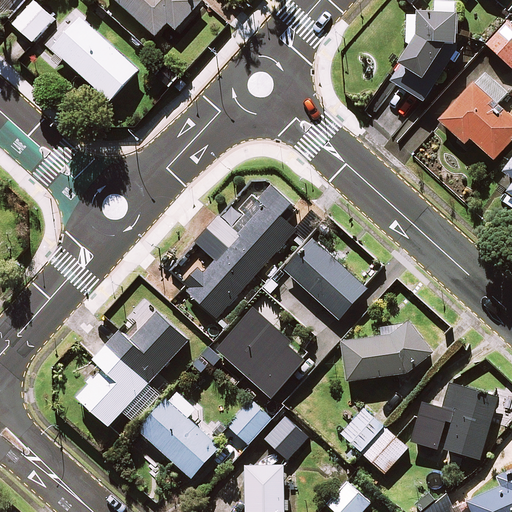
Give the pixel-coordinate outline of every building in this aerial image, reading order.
[(21,0),(0,0),(0,11),(6,17),(21,0)] [(116,0),(158,38),(170,24),(178,31),(203,3),(199,0),(116,0)] [(55,20),(36,3),(15,26),(34,43),(55,20)] [(421,20),(412,20),(410,56),(393,83),(426,104),(453,62),(444,56),(450,46),(459,47),(461,17),(432,15),(421,15),(421,20)] [(140,72),(83,20),(55,51),(112,103),(140,72)] [(511,25),(508,22),(487,45),(511,68),(511,25)] [(508,95),(485,74),(442,123),(466,145),(471,140),(495,161),(511,142),(511,117),(499,106),(508,95)] [(204,231),(256,276),(299,227),(283,213),(294,200),(274,182),(234,227),(219,214),(204,231)] [(256,276),(204,231),(196,240),(217,258),(205,272),(198,266),(185,281),(191,287),(188,291),(219,318),(256,276)] [(370,285),(314,235),(285,267),(341,317),(370,285)] [(256,303),(218,346),(274,395),(308,355),(292,341),(295,337),(256,303)] [(79,393),(110,423),(192,337),(159,306),(132,334),(123,326),(97,353),(107,363),(79,393)] [(391,331),(344,336),(349,378),(409,369),(437,348),(411,317),(391,331)] [(424,399),(413,438),(439,446),(445,446),(481,457),(500,392),(451,380),(442,405),(424,399)] [(199,406),(179,388),(171,398),(140,425),(194,473),(222,443),(189,413),(199,406)] [(271,419),(250,401),(229,426),(249,444),(271,419)] [(365,410),(343,434),(353,443),(343,455),(360,470),(369,459),(386,474),(409,449),(365,410)] [(308,438),(285,417),(265,439),(288,460),(308,438)] [(287,511),(285,463),(244,461),(249,511),(287,511)] [(511,511),(511,465),(497,471),(501,482),(468,498),(473,511),(511,511)] [(363,511),(371,503),(347,481),(327,503),(336,511),(363,511)]
